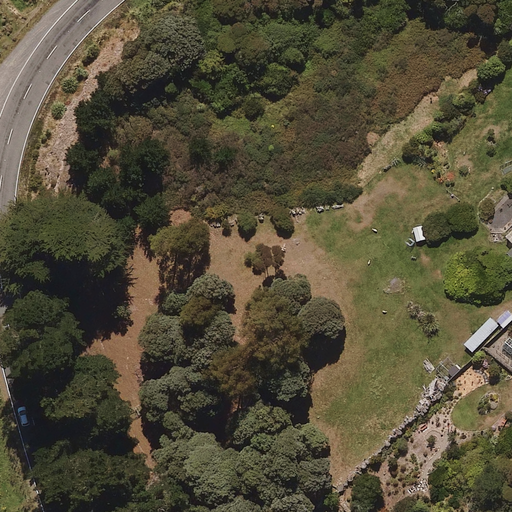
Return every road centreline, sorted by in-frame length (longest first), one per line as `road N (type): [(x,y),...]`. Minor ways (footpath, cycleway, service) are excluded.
road 1 (secondary): [(60,511),(0,268)]
road 2 (secondary): [(0,184),(12,118),(28,86),(95,0)]
